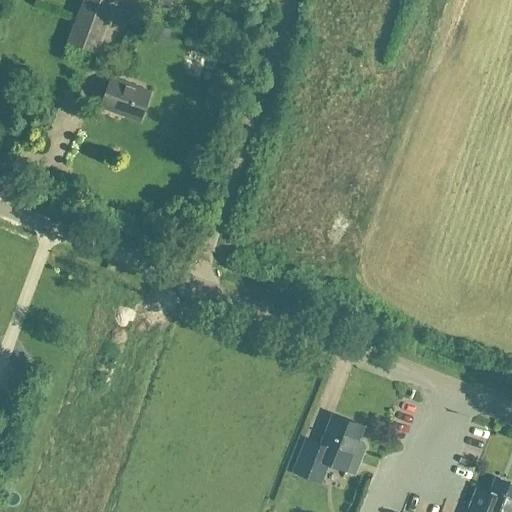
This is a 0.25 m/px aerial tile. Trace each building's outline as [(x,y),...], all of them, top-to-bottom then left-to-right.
[(116,0),(82,0),(67,42),(98,52),(116,0)] [(99,104),(138,119),(149,91),(109,76),(99,104)] [(320,479),(327,460),(354,471),(364,444),(363,438),(357,436),(362,423),(333,412),(325,432),(324,432),(327,433),(324,440),(322,439),(321,441),(315,455),(300,449),(293,468),(308,475),(320,479)] [(399,511),(442,511),(451,491),(407,472),(391,508),(399,511)] [(511,511),(511,510),(511,482),(493,476),(487,491),(476,487),(466,511),(511,511)]
